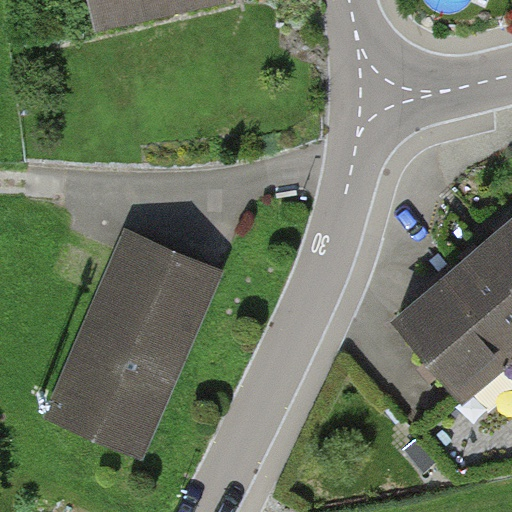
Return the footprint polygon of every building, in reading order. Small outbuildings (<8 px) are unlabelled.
[(211,14),(207,0),(78,0),(88,41),(211,14)] [(511,226),(491,244),(511,268),(511,226)] [(123,234),(38,413),(132,457),(217,278),(123,234)] [(511,268),(491,244),(446,282),(510,359),(511,357),(511,268)] [(446,282),(398,323),(456,390),(413,427),(459,478),(511,468),(511,381),(502,367),(510,359),(446,282)]
